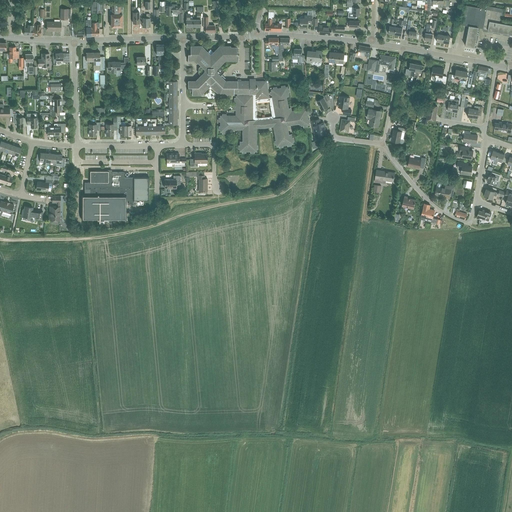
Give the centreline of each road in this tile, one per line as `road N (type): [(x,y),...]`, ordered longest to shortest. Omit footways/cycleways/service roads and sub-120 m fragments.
road 1 (track): [(0,239),(95,238),(278,194),(335,138)]
road 2 (residential): [(475,200),(467,224),(445,213),(382,144)]
